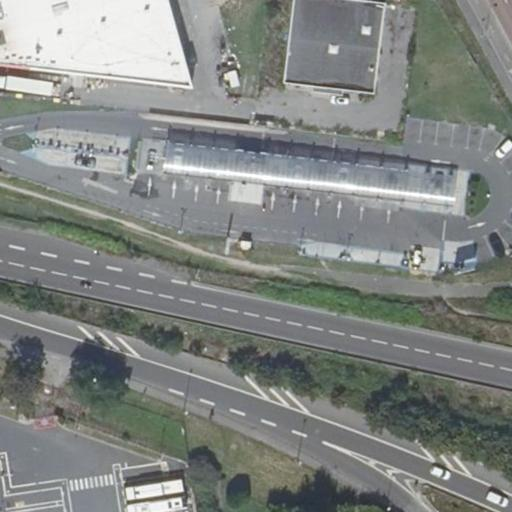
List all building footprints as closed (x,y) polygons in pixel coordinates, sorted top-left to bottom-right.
[(0,0),(0,67),(31,71),(10,0),(0,0)] [(10,0),(31,71),(190,90),(165,0),(10,0)] [(382,4),(347,0),(289,0),(280,83),(371,94),(382,4)] [(164,172),(232,180),(236,148),(167,140),(164,172)] [(236,148),(232,180),(230,196),(262,199),(264,183),(267,152),(236,148)] [(267,152),(264,183),(453,203),(457,172),(267,152)]
